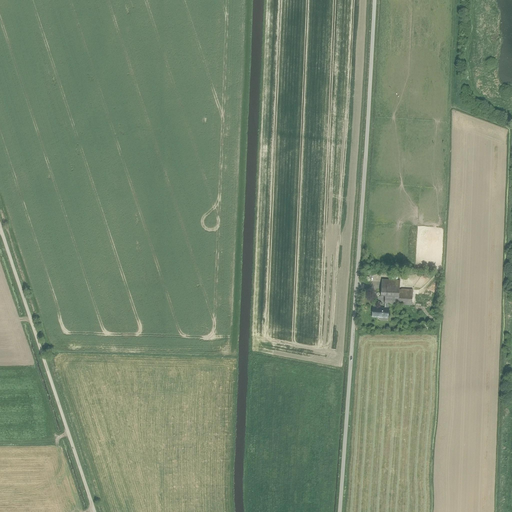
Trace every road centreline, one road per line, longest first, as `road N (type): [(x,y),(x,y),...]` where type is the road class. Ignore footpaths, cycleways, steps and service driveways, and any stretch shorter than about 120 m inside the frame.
road 1 (unclassified): [(374,0),(339,511)]
road 2 (unclassified): [(0,230),(95,511)]
